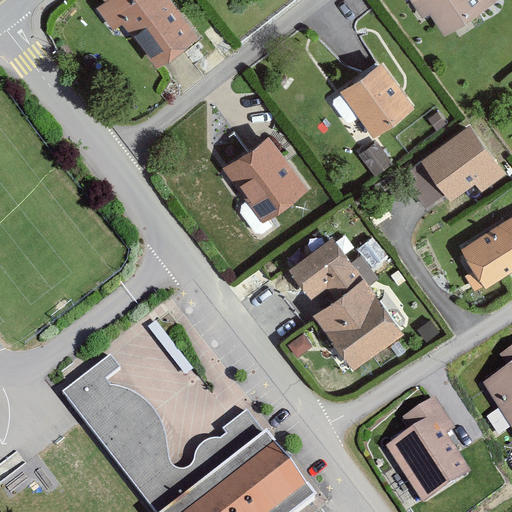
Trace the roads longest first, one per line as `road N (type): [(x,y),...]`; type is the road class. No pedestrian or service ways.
road 1 (residential): [(110,159),(317,421)]
road 2 (residential): [(110,159),(314,0)]
road 3 (residential): [(317,421),(511,310)]
road 4 (residential): [(0,20),(110,159)]
